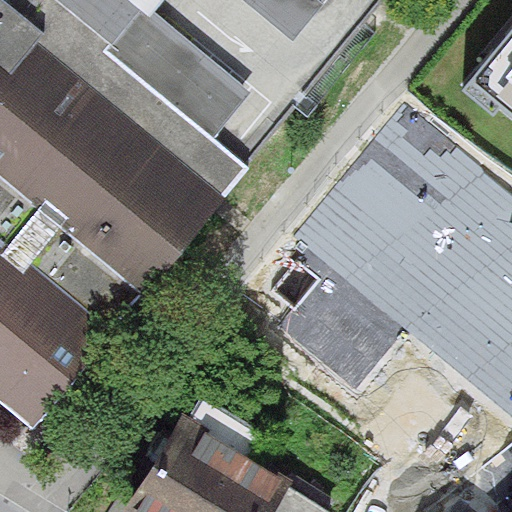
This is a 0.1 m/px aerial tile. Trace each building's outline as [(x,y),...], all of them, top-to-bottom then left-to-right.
[(0,0),(0,399),(28,423),(215,197),(378,0),(0,0)] [(511,26),(467,79),(502,108),(482,131),(511,156),(511,26)] [(333,235),(304,264),(344,305),(358,291),(373,276),(333,235)] [(358,291),(344,305),(330,319),(371,361),(400,333),(358,291)] [(186,399),(121,504),(135,511),(327,511),(330,509),(273,474),(283,458),(186,399)]
